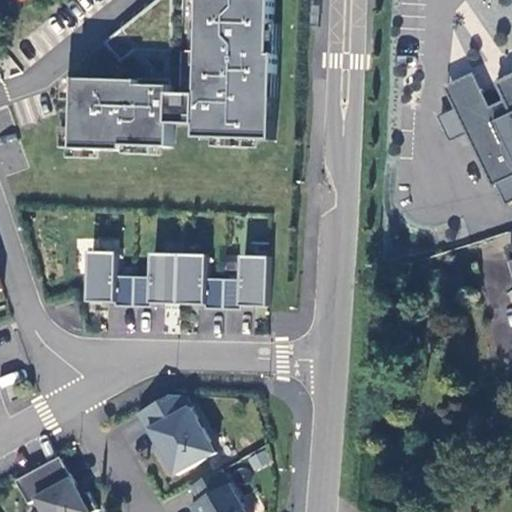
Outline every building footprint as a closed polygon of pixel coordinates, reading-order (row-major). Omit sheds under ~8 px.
[(174,95),(175,87),(141,86),(141,81),(78,79),(78,111),(66,111),(65,150),(127,152),(127,147),(173,149),(174,125),(199,126),(199,140),(275,142),(278,55),(272,55),(274,0),(203,0),(201,95),(174,95)] [(174,0),(159,0),(121,32),(137,51),(173,52),(174,0)] [(121,32),(106,43),(123,63),(137,51),(121,32)] [(449,89),(496,187),(505,183),(511,179),(511,92),(506,96),(509,102),(508,102),(493,109),(477,75),(449,89)] [(511,78),(500,84),(508,102),(509,102),(506,96),(511,92),(511,78)] [(118,307),(136,308),(137,278),(120,278),(121,254),(93,253),(91,303),(118,304),(118,307)] [(181,306),(183,255),(154,255),(154,279),(137,278),(136,308),(154,309),(154,305),(181,306)] [(183,255),(181,306),(208,307),(208,310),(226,311),(227,281),(210,280),(211,256),(183,255)] [(227,281),(226,311),(244,311),(244,308),(271,309),(272,258),(244,257),(244,281),(227,281)] [(179,476),(218,454),(193,409),(194,408),(188,397),(172,397),(140,414),(159,448),(165,445),(171,455),(168,457),(179,476)] [(265,449),(247,458),(254,472),(272,462),(265,449)] [(63,457),(19,481),(32,505),(41,500),(47,511),(98,511),(100,511),(90,492),(84,496),(63,457)] [(247,511),(224,471),(194,487),(202,502),(192,507),(194,511),(247,511)]
